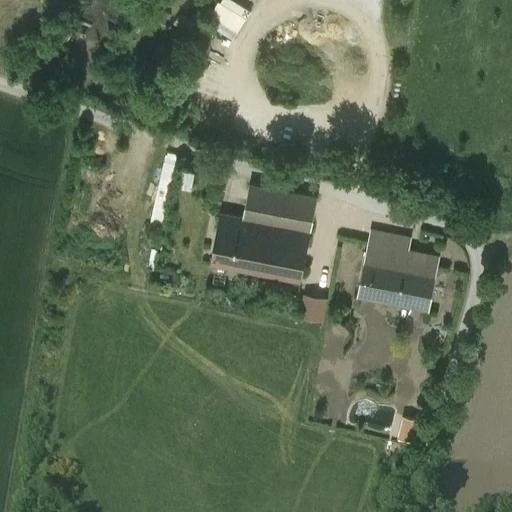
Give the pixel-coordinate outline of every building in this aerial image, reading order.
[(240,0),(219,0),(211,11),(237,31),(253,9),(240,0)] [(145,64),(119,52),(113,67),(138,79),(145,64)] [(173,179),(178,151),(168,149),(162,177),(173,179)] [(319,193),(252,180),(245,214),(252,216),(312,228),(319,193)] [(245,214),(221,210),(212,260),(243,266),(252,216),(245,214)] [(312,228),(252,216),(243,266),(302,277),(312,228)] [(442,242),(373,228),(368,251),(437,265),(442,242)] [(437,265),(368,251),(360,293),(429,307),(437,265)] [(297,311),(325,317),(330,293),(302,287),(297,311)]
